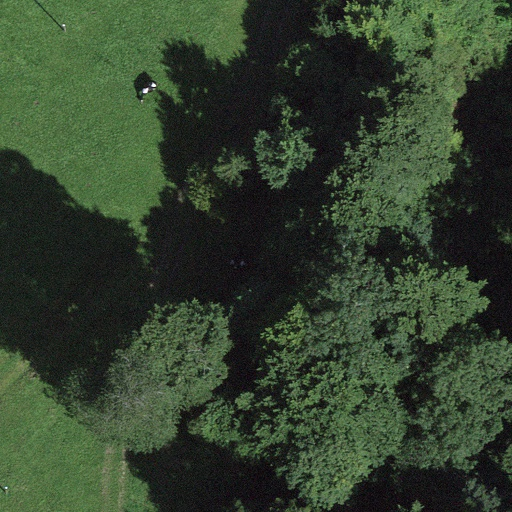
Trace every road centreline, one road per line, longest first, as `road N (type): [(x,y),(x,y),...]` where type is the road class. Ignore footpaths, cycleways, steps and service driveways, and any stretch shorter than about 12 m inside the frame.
road 1 (track): [(287,0),(205,168),(0,383)]
road 2 (track): [(205,168),(125,419),(117,511)]
